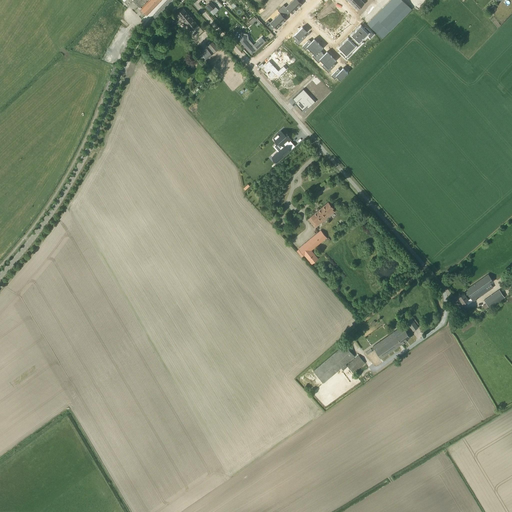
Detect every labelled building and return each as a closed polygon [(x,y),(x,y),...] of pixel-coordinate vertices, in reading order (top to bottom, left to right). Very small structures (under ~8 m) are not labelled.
[(141,3),(138,6),(147,15),(151,10),(142,2),(143,1),(141,0),(140,0),(139,1),(141,3)] [(143,0),(143,1),(142,2),(151,10),(155,6),(148,0),(143,0)] [(363,0),(358,0),(354,5),(358,9),(361,6),(363,9),(368,5),(363,0)] [(403,0),(389,0),(367,23),(378,34),(386,27),(390,31),(408,13),(404,9),(408,5),(403,0)] [(215,6),(210,1),(205,7),(210,12),(211,13),(213,11),(212,10),(215,6)] [(284,4),(281,7),(288,13),(291,10),(293,13),(298,8),(291,1),(286,6),(284,4)] [(280,12),(275,17),(282,23),(287,19),(285,16),(288,13),(281,7),(278,10),(280,12)] [(191,29),(193,28),(199,35),(203,31),(183,8),(177,13),(191,29)] [(121,13),(115,21),(118,24),(124,16),(125,17),(127,15),(125,13),(124,15),(121,13)] [(124,16),(118,24),(122,26),(128,19),(125,17),(124,16)] [(268,19),(265,22),(272,29),(275,26),(277,28),(282,23),(275,17),(271,21),(268,19)] [(128,19),(122,26),(126,29),(132,21),(133,22),(134,20),(132,19),(131,21),(128,19)] [(113,21),(109,26),(117,33),(118,31),(121,27),(113,21)] [(132,21),(126,29),(129,32),(135,24),(132,21)] [(360,25),(356,30),(363,37),(366,34),(369,36),(372,33),(365,26),(363,28),(360,25)] [(109,26),(105,31),(113,37),(114,36),(116,33),(117,33),(109,26)] [(301,27),(294,35),(297,38),(295,40),(298,44),(305,37),(303,35),(306,32),(301,27)] [(356,30),(352,34),(354,37),(352,39),(359,46),(362,42),(360,40),(363,37),(356,30)] [(105,31),(101,36),(109,42),(110,41),(112,38),(113,37),(105,31)] [(246,39),(247,35),(241,34),(240,41),(251,54),(265,41),(262,37),(252,46),(246,39)] [(101,36),(97,41),(105,48),(106,46),(109,44),(109,42),(101,36)] [(347,38),(343,43),(350,50),(353,47),(356,49),(359,46),(352,39),(350,41),(347,38)] [(308,40),(301,47),(305,50),(307,48),(310,51),(318,44),(313,39),(310,42),(308,40)] [(211,40),(206,44),(213,53),(218,48),(211,40)] [(97,41),(93,46),(95,48),(98,50),(102,53),(105,48),(97,41)] [(343,43),(339,47),(341,50),(339,52),(346,59),(349,55),(347,53),(350,50),(343,43)] [(318,44),(310,51),(314,54),(311,57),(315,60),(322,53),(319,51),(322,48),(318,44)] [(205,60),(212,55),(208,50),(205,52),(203,50),(200,53),(205,60)] [(322,53),(315,60),(318,63),(320,61),(324,64),(331,57),(326,52),(324,55),(322,53)] [(331,57),(324,64),(327,68),(325,70),(328,73),(335,66),(333,64),(336,61),(331,57)] [(264,67),(263,68),(271,77),(275,73),(278,77),(286,69),(283,66),(278,70),(269,60),(263,65),(264,67)] [(338,69),(331,76),(335,80),(337,77),(340,81),(348,73),(343,69),(340,71),(338,69)] [(288,73),(279,82),(282,84),(284,87),(282,89),(288,95),(299,86),(299,85),(298,86),(296,83),(293,85),(288,79),(290,77),(288,74),(288,73)] [(303,88),(293,98),(298,104),(298,103),(299,104),(298,106),(302,110),(307,106),(308,108),(312,104),(307,98),(310,95),(303,88)] [(246,97),(250,93),(246,89),(241,93),(246,97)] [(295,146),(289,140),(291,139),(285,133),(284,134),(281,131),(273,137),(282,148),(272,157),(276,162),(295,146)] [(328,202),(310,216),(310,217),(308,219),(315,227),(334,211),(332,209),(333,208),(328,202)] [(311,250),(326,237),(321,230),(298,249),(304,256),(304,255),(311,264),(318,259),(311,250)] [(488,274),(467,289),(468,290),(464,293),(458,297),(462,303),(466,301),(468,304),(473,301),(488,291),(485,287),(493,281),(488,274)] [(484,300),(489,307),(504,297),(499,290),(484,300)] [(407,321),(410,326),(413,330),(418,327),(410,315),(405,318),(407,321)] [(396,335),(401,343),(405,341),(405,340),(406,339),(406,340),(410,337),(405,329),(404,330),(402,327),(395,331),(391,334),(393,337),(396,335)] [(375,350),(381,358),(401,343),(396,335),(393,337),(391,334),(388,335),(391,339),(386,342),(384,338),(373,346),(375,349),(375,350)] [(324,382),(355,356),(344,344),(314,371),(324,382)] [(359,355),(356,358),(347,365),(353,373),(365,363),(359,355)]
